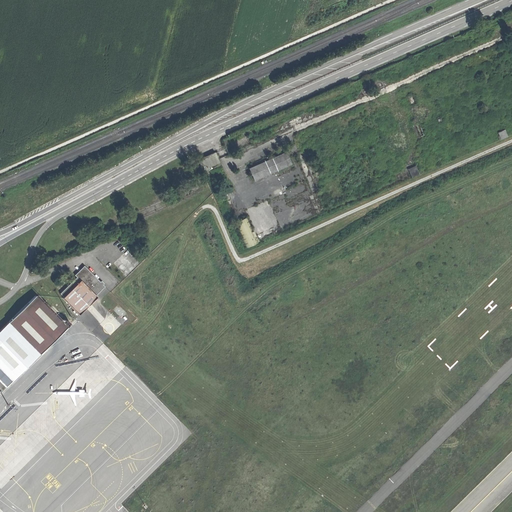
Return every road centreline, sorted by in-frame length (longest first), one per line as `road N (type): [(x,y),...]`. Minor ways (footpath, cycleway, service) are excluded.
road 1 (trunk): [(95,193),(511,0)]
road 2 (secondary): [(351,54),(225,111),(0,232)]
road 3 (trunk): [(475,0),(351,54)]
